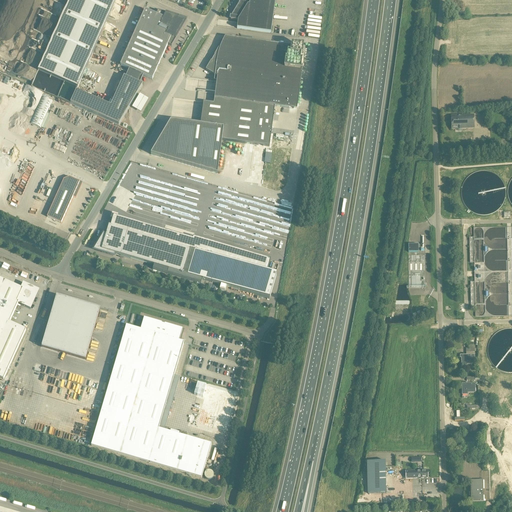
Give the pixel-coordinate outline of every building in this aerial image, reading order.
[(69,0),(38,71),(77,89),(116,0),(69,0)] [(231,20),(238,21),(237,29),(271,34),(275,0),(243,0),(233,16),(233,17),(234,17),(233,20),(231,20)] [(145,10),(137,28),(120,66),(130,70),(126,78),(124,77),(111,107),(76,91),(70,104),(119,125),(142,85),(140,84),(143,76),(152,80),(168,43),(171,44),(184,21),(159,13),(158,16),(145,10)] [(298,110),(306,49),(226,38),(224,41),(223,44),(222,47),(220,51),(220,53),(219,56),(218,60),(217,63),(211,62),(206,71),(218,78),(215,105),(204,103),(201,126),(171,122),(152,156),(219,175),(224,142),(271,148),(276,107),(298,110)] [(185,76),(184,87),(210,91),(212,79),(185,76)] [(42,97),(30,124),(41,129),(53,101),(42,97)] [(473,115),(450,116),(451,130),(474,129),(473,115)] [(19,194),(27,175),(22,173),(13,191),(19,194)] [(59,189),(47,217),(61,224),(73,196),(75,197),(81,183),(69,178),(66,179),(65,181),(64,184),(61,190),(59,189)] [(28,211),(33,214),(41,194),(35,192),(28,211)] [(235,256),(234,262),(118,228),(119,225),(114,224),(113,227),(109,225),(106,235),(103,234),(94,250),(114,256),(114,254),(168,270),(167,274),(201,284),(202,280),(270,300),(277,275),(253,268),(255,262),(235,256)] [(0,274),(0,377),(3,378),(24,324),(9,319),(16,301),(31,306),(39,286),(22,280),(21,282),(0,274)] [(74,288),(73,295),(83,297),(85,290),(74,288)] [(100,310),(57,297),(42,348),(86,360),(100,310)] [(126,326),(91,446),(202,479),(211,445),(158,429),(184,343),(179,341),(182,330),(144,318),(140,330),(126,326)] [(474,364),(474,355),(473,355),(473,352),(474,352),(474,349),(466,349),(466,355),(460,355),(460,358),(461,358),(461,366),(467,366),(467,364),(474,364)] [(475,384),(461,384),(462,395),(467,395),(467,393),(475,393),(475,384)] [(474,409),(460,409),(461,419),(475,419),(474,409)] [(367,462),(368,494),(386,493),(385,461),(367,462)] [(427,470),(405,471),(406,479),(427,478),(427,470)] [(205,475),(205,476),(205,477),(206,477),(206,478),(207,479),(208,480),(209,480),(210,480),(211,480),(212,480),(212,479),(213,479),(213,478),(214,478),(214,477),(214,476),(214,475),(214,474),(214,473),(213,472),(212,471),(211,471),(210,471),(209,471),(208,471),(207,471),(207,472),(206,472),(206,473),(205,474),(205,475)] [(483,480),(470,481),(471,502),(475,502),(475,505),(478,505),(478,502),(483,502),(483,480)] [(421,495),(421,481),(409,482),(409,495),(421,495)]
